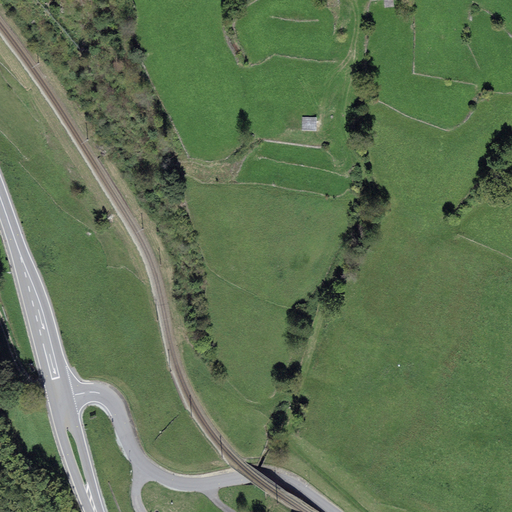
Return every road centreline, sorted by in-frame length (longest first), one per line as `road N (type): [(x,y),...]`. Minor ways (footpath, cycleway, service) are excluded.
road 1 (primary): [(61,393),(0,193)]
road 2 (unclassified): [(147,467),(193,484),(278,478),(333,511)]
road 3 (unclassified): [(61,393),(107,398),(147,467)]
road 4 (primary): [(96,511),(61,393)]
